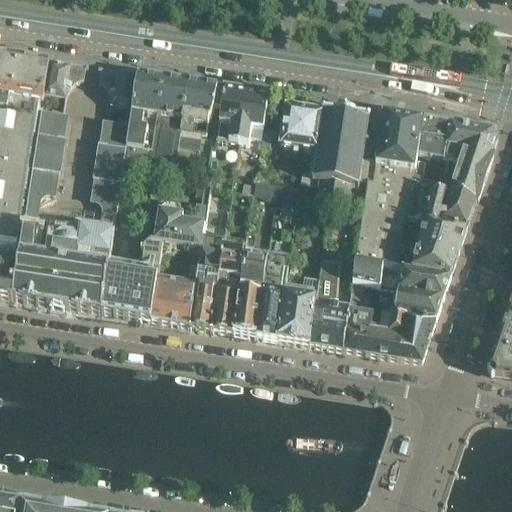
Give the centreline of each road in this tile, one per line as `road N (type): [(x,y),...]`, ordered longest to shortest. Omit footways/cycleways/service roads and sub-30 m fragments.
road 1 (residential): [(0,19),(279,60),(511,110)]
road 2 (residential): [(445,396),(0,324)]
road 3 (residential): [(445,396),(511,194)]
road 4 (residential): [(0,481),(198,511)]
road 5 (residential): [(511,22),(369,0)]
road 6 (residential): [(403,511),(445,396)]
